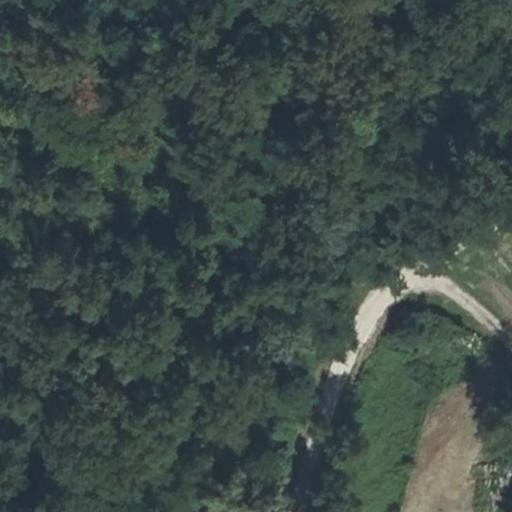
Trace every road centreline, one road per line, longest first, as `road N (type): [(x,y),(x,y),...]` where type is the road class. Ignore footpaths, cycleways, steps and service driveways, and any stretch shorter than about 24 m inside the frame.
road 1 (track): [(308,511),(354,329),(397,283),(511,222)]
road 2 (track): [(412,274),(465,297),(511,339)]
